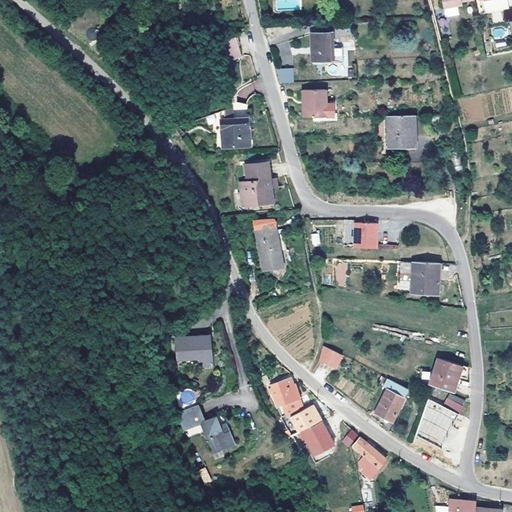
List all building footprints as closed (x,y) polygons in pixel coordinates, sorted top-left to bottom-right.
[(213,0),(206,0),(210,11),(216,9),(213,0)] [(442,0),(445,14),(448,17),(459,15),(458,6),(462,5),(462,1),(465,0),(442,0)] [(74,12),(72,17),(72,22),(74,27),(78,31),(86,32),(89,27),(94,27),(97,28),(97,20),(96,15),(93,11),(89,8),(83,7),(78,9),(74,12)] [(89,27),(86,32),(87,37),(92,39),(97,37),(99,33),(97,28),(94,27),(89,27)] [(332,32),(311,33),(312,61),(333,60),(334,63),(351,62),(350,46),(333,47),(332,32)] [(236,36),(221,40),(226,59),(241,55),(236,36)] [(293,67),(276,68),(280,83),(293,82),(293,67)] [(326,89),(302,89),(303,99),(304,99),(304,104),(303,104),(303,117),(327,116),(327,103),(326,89)] [(247,103),(237,102),(238,117),(248,116),(247,103)] [(232,107),(224,109),(224,118),(238,117),(232,107)] [(414,115),(388,116),(388,146),(416,145),(414,115)] [(224,118),(220,118),(222,147),(250,145),(248,116),(238,117),(224,118)] [(268,161),(245,163),(247,181),(240,181),(242,195),(245,194),(246,201),(258,200),(258,203),(269,202),(268,187),(271,186),(276,186),(276,178),(271,178),(268,161)] [(268,187),(269,202),(258,203),(259,207),(274,205),(271,186),(268,187)] [(245,194),(242,195),(243,205),(247,204),(258,203),(258,200),(246,201),(245,194)] [(258,203),(247,204),(247,212),(259,210),(259,207),(258,203)] [(377,223),(355,222),(354,247),(376,248),(377,223)] [(273,227),(255,230),(263,270),(283,265),(278,237),(275,238),(273,227)] [(318,232),(310,233),(313,246),(321,244),(318,232)] [(440,263),(413,261),(411,293),(438,294),(440,263)] [(335,262),(336,286),(346,286),(346,262),(335,262)] [(305,284),(299,286),(301,293),(307,291),(305,284)] [(186,337),(175,338),(178,360),(200,358),(201,365),(213,363),(210,335),(186,337)] [(341,354),(326,347),(319,360),(335,368),(341,354)] [(462,365),(438,357),(430,384),(453,392),(462,365)] [(273,391),(272,391),(277,406),(283,404),(283,413),(285,416),(302,406),(294,383),(289,385),(287,378),(270,384),(273,391)] [(383,387),(387,388),(375,413),(393,422),(399,408),(405,397),(409,389),(387,378),(383,387)] [(465,401),(450,394),(444,406),(459,414),(465,401)] [(441,449),(459,414),(444,406),(428,398),(415,436),(441,449)] [(183,429),(199,422),(205,420),(199,403),(176,412),(183,429)] [(312,404),(289,417),(298,432),(321,421),(316,412),(312,404)] [(205,420),(199,422),(210,450),(220,446),(220,447),(234,442),(227,426),(222,428),(216,415),(205,420)] [(334,444),(321,421),(298,432),(296,432),(302,442),(306,440),(314,456),(334,444)] [(351,429),(342,441),(348,446),(351,443),(358,435),(354,432),(351,429)] [(353,446),(364,455),(355,466),(371,477),(387,459),(375,449),(360,437),(353,446)] [(220,447),(220,446),(210,450),(211,453),(235,444),(234,442),(220,447)] [(344,444),(336,447),(339,455),(347,452),(344,444)] [(204,484),(211,481),(206,467),(198,470),(204,484)] [(448,499),(448,506),(447,511),(474,511),(475,507),(476,501),(448,499)] [(350,506),(351,511),(364,511),(363,503),(350,506)]
